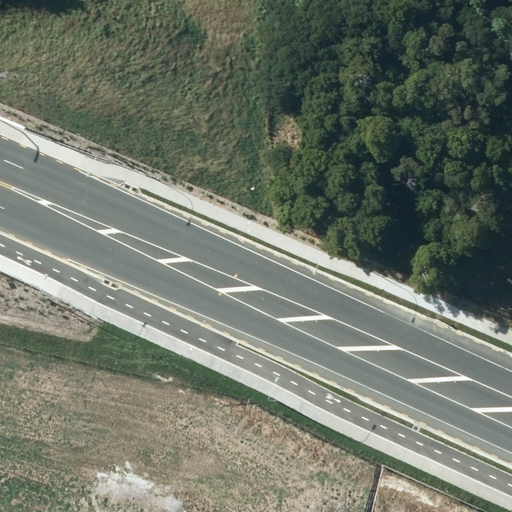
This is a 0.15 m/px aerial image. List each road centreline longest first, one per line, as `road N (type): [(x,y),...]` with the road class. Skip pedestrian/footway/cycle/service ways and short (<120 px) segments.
road 1 (secondary): [(511,435),(0,211)]
road 2 (secondary): [(0,161),(511,383)]
